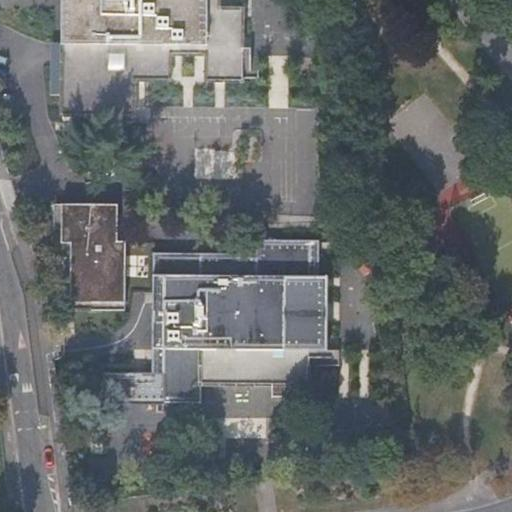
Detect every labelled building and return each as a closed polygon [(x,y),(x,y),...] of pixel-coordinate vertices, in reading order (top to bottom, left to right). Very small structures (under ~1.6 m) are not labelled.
[(62,0),(62,113),(135,114),(135,78),(171,78),(172,52),(206,53),(206,79),(243,79),(243,74),(243,52),(244,7),(220,6),(220,0),(62,0)] [(260,52),(243,52),(243,74),(259,74),(260,52)] [(70,299),(125,301),(127,239),(119,239),(120,203),(63,201),(63,241),(71,241),(76,241),(76,248),(71,248),(70,299)] [(170,300),(165,300),(164,372),(164,400),(201,401),(201,383),(271,384),(271,395),(308,396),(308,348),(317,348),(327,348),(328,275),(310,274),(310,238),(256,237),(256,250),(200,250),(199,273),(165,272),(165,290),(170,290),(170,300)] [(125,309),(125,301),(70,299),(70,307),(125,309)] [(327,348),(317,348),(316,365),(339,365),(339,349),(327,348)] [(164,372),(101,371),(101,403),(164,404),(164,400),(164,372)]
